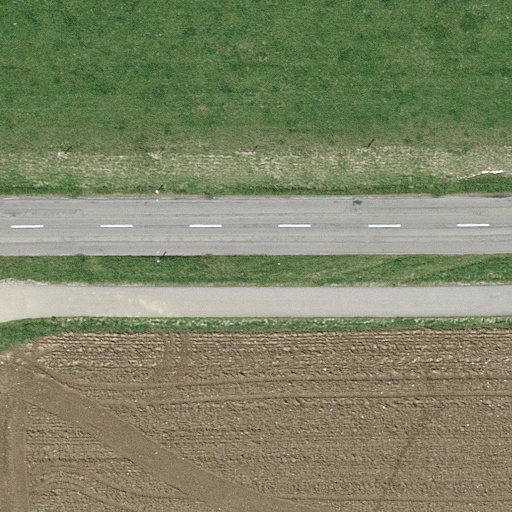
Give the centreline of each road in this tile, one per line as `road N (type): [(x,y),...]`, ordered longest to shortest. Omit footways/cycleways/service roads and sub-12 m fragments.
road 1 (track): [(511,278),(0,294)]
road 2 (secondary): [(0,237),(511,225)]
